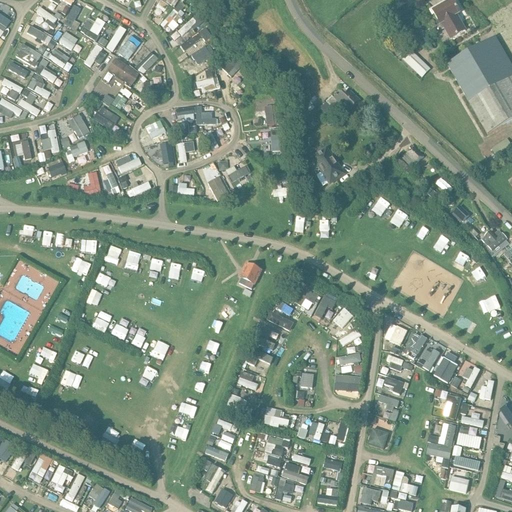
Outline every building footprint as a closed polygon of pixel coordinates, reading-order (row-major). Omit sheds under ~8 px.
[(160,0),(157,8),(166,12),(169,5),(175,8),(178,0),(160,0)] [(444,28),(451,39),(466,31),(457,15),(460,13),(453,1),(433,12),(443,29),(444,28)] [(172,32),(187,8),(177,2),(163,26),(172,32)] [(39,9),(37,14),(55,23),(58,18),(39,9)] [(98,36),(106,24),(98,18),(94,24),(88,20),(83,26),(98,36)] [(177,46),(196,29),(189,21),(170,38),(177,46)] [(114,53),(128,29),(121,24),(106,48),(114,53)] [(126,38),(132,42),(122,55),(130,61),(145,40),(132,30),(126,38)] [(57,42),(62,34),(57,31),(52,39),(57,42)] [(72,51),(79,40),(66,32),(59,43),(72,51)] [(43,43),(47,46),(51,39),(47,37),(43,43)] [(194,38),(180,47),(187,58),(194,53),(191,49),(198,45),(194,38)] [(447,66),(488,136),(511,122),(511,71),(494,39),(447,66)] [(16,57),(36,67),(42,54),(21,45),(16,57)] [(96,45),(84,65),(91,69),(103,49),(96,45)] [(192,56),(198,65),(215,54),(209,45),(192,56)] [(431,70),(407,47),(398,56),(422,79),(431,70)] [(46,52),(43,57),(48,60),(51,55),(46,52)] [(144,75),(158,60),(150,52),(135,68),(144,75)] [(132,87),(141,75),(116,58),(108,70),(132,87)] [(223,70),(232,77),(242,66),(232,58),(223,70)] [(45,68),(48,63),(42,59),(39,64),(45,68)] [(42,70),(40,77),(55,82),(57,76),(42,70)] [(15,73),(13,78),(25,83),(27,78),(15,73)] [(194,95),(220,90),(217,78),(196,82),(198,91),(194,92),(194,95)] [(3,79),(0,85),(0,92),(4,94),(7,88),(21,94),(23,88),(3,79)] [(48,99),(52,92),(33,81),(29,88),(48,99)] [(119,93),(129,99),(133,93),(123,87),(119,93)] [(327,102),(338,113),(343,107),(350,113),(360,102),(351,92),(347,96),(342,91),(334,99),(332,97),(327,102)] [(26,102),(21,100),(18,106),(38,116),(41,111),(32,106),(37,97),(31,93),(26,102)] [(102,103),(111,106),(113,98),(105,95),(102,103)] [(117,95),(112,106),(122,110),(127,98),(117,95)] [(0,103),(0,105),(20,117),(23,111),(2,99),(0,103)] [(33,106),(42,111),(44,106),(35,101),(33,106)] [(111,131),(115,125),(110,121),(114,115),(101,106),(92,119),(111,131)] [(267,125),(280,125),(279,106),(266,106),(267,125)] [(194,110),(177,112),(178,122),(194,121),(194,110)] [(79,140),(90,133),(79,115),(68,122),(79,140)] [(166,135),(164,128),(159,130),(157,123),(146,126),(149,139),(166,135)] [(49,139),(41,140),(43,151),(51,149),(51,154),(60,152),(56,130),(47,131),(49,139)] [(271,130),(270,152),(282,152),(283,130),(271,130)] [(17,158),(24,156),(25,162),(31,160),(26,134),(13,137),(17,158)] [(204,137),(211,150),(218,147),(211,134),(204,137)] [(68,138),(61,140),(63,148),(70,147),(68,138)] [(511,147),(507,139),(492,149),(499,160),(511,151),(511,147)] [(70,163),(90,153),(85,143),(64,153),(70,163)] [(179,163),(187,162),(186,153),(193,153),(192,143),(178,145),(179,163)] [(403,159),(409,166),(414,161),(417,164),(424,157),(412,145),(409,148),(412,151),(403,159)] [(49,151),(37,153),(39,160),(50,158),(49,151)] [(327,151),(314,160),(331,184),(344,175),(327,151)] [(116,163),(118,167),(131,162),(129,157),(116,163)] [(395,163),(409,175),(413,172),(398,159),(395,163)] [(47,169),(51,179),(60,176),(61,177),(67,175),(62,163),(47,169)] [(248,176),(244,169),(236,174),(233,170),(225,174),(230,185),(248,176)] [(84,197),(102,193),(97,172),(87,174),(90,185),(87,186),(86,180),(80,182),(84,197)] [(224,183),(212,186),(215,198),(227,196),(224,183)] [(187,195),(187,184),(178,184),(178,194),(187,195)] [(132,188),(133,194),(147,192),(146,185),(132,188)] [(243,201),(251,206),(257,197),(249,192),(243,201)] [(381,197),(371,213),(382,220),(392,204),(381,197)] [(464,222),(470,216),(460,207),(454,214),(464,222)] [(391,222),(399,228),(405,219),(397,213),(391,222)] [(23,225),(22,236),(33,237),(34,226),(23,225)] [(421,227),(417,235),(427,238),(430,230),(421,227)] [(485,245),(483,247),(493,258),(509,245),(505,241),(507,239),(503,235),(499,231),(492,237),(489,234),(482,241),(485,245)] [(439,249),(447,255),(453,248),(445,242),(439,249)] [(139,263),(141,254),(128,252),(126,269),(137,271),(139,263)] [(357,253),(353,262),(362,267),(366,258),(357,253)] [(110,255),(105,268),(110,270),(115,257),(110,255)] [(152,259),(152,267),(164,268),(165,260),(152,259)] [(86,277),(91,265),(80,260),(75,273),(86,277)] [(239,285),(252,291),(254,286),(256,287),(263,272),(245,263),(238,278),(242,279),(239,285)] [(370,272),(378,277),(383,269),(376,264),(370,272)] [(469,273),(476,284),(488,277),(480,266),(469,273)] [(197,271),(193,282),(204,286),(208,275),(197,271)] [(101,285),(109,288),(113,279),(105,275),(101,285)] [(98,305),(102,294),(92,290),(88,301),(98,305)] [(327,296),(311,316),(324,326),(340,306),(327,296)] [(282,309),(278,321),(289,325),(293,312),(282,309)] [(334,321),(343,329),(354,317),(345,309),(334,321)] [(92,328),(105,334),(113,317),(100,311),(92,328)] [(56,327),(65,331),(69,320),(60,317),(56,327)] [(145,326),(146,321),(133,317),(132,322),(145,326)] [(217,324),(214,333),(223,337),(227,328),(217,324)] [(397,326),(390,342),(401,346),(408,331),(397,326)] [(347,350),(364,340),(359,330),(341,340),(347,350)] [(417,360),(427,339),(414,333),(404,354),(417,360)] [(137,334),(132,344),(141,349),(146,339),(137,334)] [(430,340),(419,366),(431,372),(443,345),(430,340)] [(266,348),(273,352),(276,346),(269,342),(266,348)] [(54,363),(58,353),(44,347),(40,357),(54,363)] [(87,364),(100,365),(101,348),(88,347),(87,364)] [(111,348),(103,365),(114,371),(123,353),(111,348)] [(271,365),(274,358),(259,352),(257,358),(271,365)] [(79,371),(84,360),(69,353),(64,364),(79,371)] [(360,353),(339,358),(341,367),(362,362),(360,353)] [(135,373),(140,361),(129,356),(124,368),(135,373)] [(454,361),(447,357),(436,378),(449,385),(463,359),(457,356),(454,361)] [(388,357),(387,362),(393,363),(392,369),(402,370),(404,359),(388,357)] [(200,372),(206,374),(210,366),(203,363),(200,372)] [(39,377),(37,383),(43,385),(48,369),(33,365),(31,374),(39,377)] [(142,378),(153,383),(158,371),(147,367),(142,378)] [(460,384),(471,389),(481,370),(475,367),(473,371),(468,368),(460,384)] [(64,370),(60,383),(71,387),(75,374),(64,370)] [(3,372),(0,376),(0,390),(6,394),(15,380),(3,372)] [(259,384),(254,383),(255,376),(242,373),(239,386),(257,390),(259,384)] [(314,388),(315,375),(303,374),(301,387),(314,388)] [(347,375),(346,398),(359,398),(359,392),(354,392),(355,375),(347,375)] [(401,396),(405,384),(387,377),(383,389),(401,396)] [(451,385),(457,389),(462,381),(455,377),(451,385)] [(480,400),(493,400),(494,381),(481,380),(480,400)] [(34,397),(35,387),(22,386),(21,396),(34,397)] [(64,410),(69,400),(56,393),(51,403),(64,410)] [(232,395),(227,409),(251,417),(253,410),(246,408),(249,401),(232,395)] [(447,396),(445,418),(459,419),(461,398),(447,396)] [(387,398),(381,418),(396,422),(400,411),(397,410),(400,402),(387,398)] [(500,411),(511,425),(511,402),(500,411)] [(289,427),(290,421),(283,419),(285,412),(269,408),(264,424),(278,428),(279,424),(289,427)] [(483,428),(485,422),(463,417),(461,423),(483,428)] [(89,419),(83,432),(92,436),(98,423),(89,419)] [(219,419),(216,426),(231,431),(234,425),(219,419)] [(338,441),(345,442),(350,421),(342,420),(338,441)] [(319,423),(314,439),(320,441),(326,425),(319,423)] [(429,444),(427,455),(451,460),(457,426),(444,424),(440,446),(429,444)] [(112,449),(117,440),(120,442),(125,435),(111,427),(101,443),(112,449)] [(480,450),(483,438),(469,435),(470,429),(461,427),(457,445),(480,450)] [(298,437),(306,439),(308,430),(300,428),(298,437)] [(372,430),(368,445),(384,450),(388,434),(372,430)] [(270,437),(263,463),(275,466),(274,470),(280,472),(288,442),(270,437)] [(494,437),(493,440),(492,448),(502,452),(505,445),(499,444),(500,438),(494,437)] [(208,446),(205,453),(227,462),(229,455),(208,446)] [(0,449),(0,460),(1,462),(8,453),(1,448),(0,449)] [(24,449),(13,469),(18,471),(24,462),(31,465),(36,455),(24,449)] [(32,472),(43,478),(52,461),(41,455),(32,472)] [(313,466),(315,460),(294,455),(292,461),(313,466)] [(341,472),(343,462),(327,458),(324,468),(341,472)] [(456,458),(454,467),(480,470),(481,462),(456,458)] [(287,463),(282,477),(293,481),(298,467),(287,463)] [(55,484),(53,490),(61,493),(71,470),(59,465),(52,482),(55,484)] [(206,491),(213,495),(226,473),(214,465),(206,479),(211,482),(206,491)] [(511,474),(511,471),(511,467),(505,465),(500,478),(511,482),(511,474)] [(419,488),(408,485),(411,476),(397,473),(393,490),(417,496),(419,488)] [(78,474),(68,495),(76,498),(85,477),(78,474)] [(261,494),(265,478),(254,475),(251,492),(261,494)] [(467,495),(471,482),(453,477),(449,490),(467,495)] [(511,491),(504,490),(506,482),(499,480),(496,498),(511,501),(511,491)] [(282,501),(286,483),(280,482),(275,500),(282,501)] [(89,496),(96,501),(93,507),(98,510),(110,492),(97,484),(89,496)] [(387,504),(389,494),(364,488),(361,504),(372,506),(373,501),(387,504)] [(226,509),(235,495),(224,489),(215,502),(226,509)] [(327,489),(327,495),(319,495),(319,505),(339,506),(340,490),(327,489)] [(119,509),(122,501),(118,500),(121,492),(115,490),(109,505),(119,509)] [(143,511),(150,511),(152,507),(130,498),(125,510),(130,511),(140,511),(141,511),(143,511)] [(61,506),(71,509),(73,503),(62,500),(61,506)] [(394,509),(410,511),(412,511),(415,503),(396,500),(394,509)] [(443,501),(441,511),(450,511),(452,502),(443,501)]
